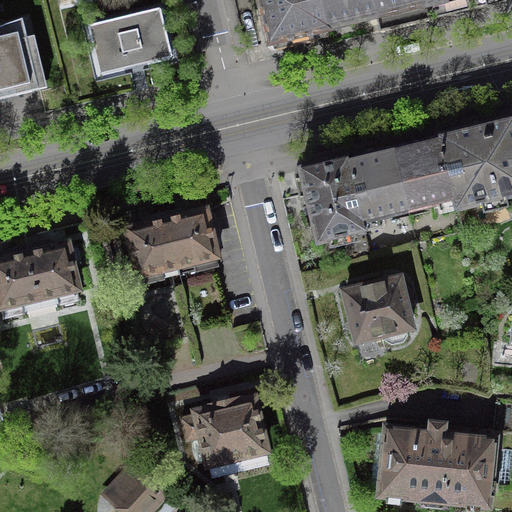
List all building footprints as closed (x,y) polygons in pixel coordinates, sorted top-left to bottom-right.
[(311,33),(328,29),(321,0),(259,0),(263,14),(270,43),(283,40),(286,44),(299,41),(311,38),(311,33)] [(372,0),(321,0),(328,29),(330,29),(330,27),(370,17),(377,16),(372,0)] [(372,0),(377,16),(385,14),(392,29),(402,26),(429,20),(424,0),(372,0)] [(424,0),(429,20),(459,13),(488,6),(486,0),(424,0)] [(88,26),(100,75),(136,66),(172,58),(160,9),(88,26)] [(0,99),(47,88),(38,51),(31,53),(22,19),(0,26),(0,99)] [(439,136),(457,209),(481,203),(484,213),(508,207),(506,197),(511,195),(511,118),(477,127),(439,136)] [(394,149),(408,210),(453,199),(456,209),(457,209),(439,136),(438,136),(438,138),(401,147),(394,149)] [(349,158),(347,158),(364,231),(366,231),(363,221),(408,210),(394,149),(386,150),(379,152),(378,150),(362,154),(362,156),(349,159),(349,158)] [(370,254),(364,231),(347,158),(336,161),(302,169),(296,180),(301,201),(307,200),(318,243),(344,236),(345,241),(339,242),(343,260),(370,254)] [(164,211),(177,265),(194,261),(196,271),(218,266),(216,256),(217,256),(205,210),(182,216),(181,212),(180,209),(181,209),(181,207),(164,211)] [(161,269),(177,265),(164,211),(148,215),(149,217),(150,217),(151,220),(151,223),(128,229),(139,275),(142,284),(163,279),(161,269)] [(0,306),(0,307),(3,318),(24,313),(21,301),(55,293),(58,305),(80,299),(72,266),(81,263),(77,246),(68,248),(67,244),(43,249),(42,246),(42,243),(43,243),(42,241),(9,249),(10,251),(11,250),(12,257),(0,259),(0,306)] [(401,286),(399,278),(345,292),(351,316),(348,322),(350,330),(355,334),(356,340),(383,334),(384,341),(391,345),(403,343),(407,336),(405,328),(410,327),(405,303),(412,302),(411,295),(409,290),(402,292),(401,286)] [(213,476),(267,463),(264,450),(265,450),(253,398),(225,405),(196,412),(196,414),(182,417),(187,440),(202,437),(208,464),(210,463),(213,476)] [(511,399),(497,398),(493,431),(511,432),(511,399)] [(386,428),(380,495),(489,505),(490,489),(511,491),(511,432),(493,431),(493,437),(445,433),(446,423),(429,421),(429,426),(428,432),(386,428)] [(136,482),(119,500),(128,509),(131,511),(141,511),(160,492),(142,476),(133,468),(137,464),(135,462),(126,472),(136,482)] [(126,472),(105,494),(116,504),(119,500),(136,482),(126,472)]
